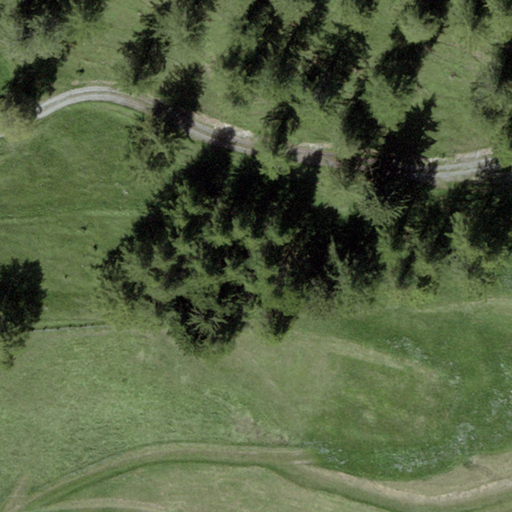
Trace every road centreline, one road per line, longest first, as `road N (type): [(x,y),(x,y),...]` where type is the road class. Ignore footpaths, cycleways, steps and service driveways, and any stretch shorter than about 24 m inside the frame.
road 1 (track): [(0,125),(95,87),(300,148),(397,162),(511,157)]
road 2 (track): [(25,511),(124,463),(183,453),(266,460),(421,510),(511,490)]
